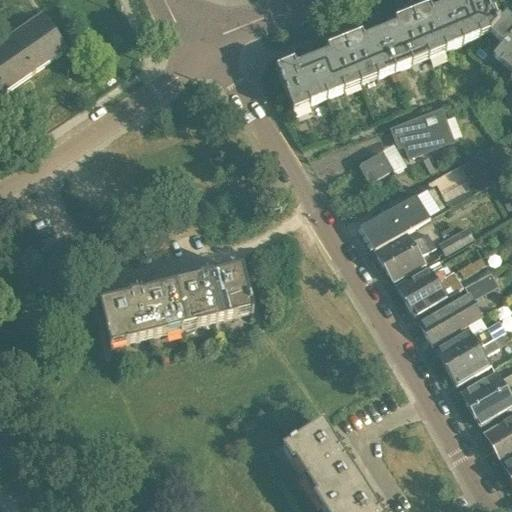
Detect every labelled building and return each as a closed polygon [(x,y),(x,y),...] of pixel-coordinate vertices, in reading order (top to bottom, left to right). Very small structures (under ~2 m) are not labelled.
[(411,19),(429,62),(430,62),(429,61),(444,55),(444,56),(446,55),(446,54),(461,49),(462,50),(463,49),(463,48),(479,42),(479,43),(481,42),(480,42),(488,38),(489,38),(502,49),(491,60),(492,61),(493,61),(499,66),(498,66),(499,67),(500,67),(511,77),(511,78),(511,79),(506,87),(508,88),(511,83),(511,26),(506,20),(507,20),(505,19),(502,22),(500,24),(497,25),(498,25),(493,27),(482,0),(461,0),(463,5),(431,17),(428,12),(427,12),(427,13),(412,19),(412,18),(411,19)] [(0,98),(65,54),(41,19),(0,47),(0,98)] [(344,45),(343,45),(361,89),(362,89),(361,88),(377,82),(377,83),(378,82),(378,81),(390,77),(394,75),(394,76),(395,76),(396,75),(395,75),(411,68),(411,69),(413,69),(412,68),(428,62),(428,63),(429,62),(411,19),(410,19),(410,20),(395,26),(395,25),(393,25),(395,32),(363,44),(361,38),(359,39),(360,40),(344,46),(344,45)] [(361,89),(343,45),(342,45),(343,46),(328,52),(327,51),(325,52),(328,58),(295,70),(293,65),(292,65),(292,66),(276,72),(276,71),(275,72),(293,116),(294,115),(293,114),(309,108),(309,109),(311,108),(311,107),(326,101),(326,102),(328,102),(327,101),(343,95),(343,96),(345,96),(344,94),(359,88),(360,89),(361,89)] [(411,91),(404,74),(396,77),(402,94),(411,91)] [(409,161),(452,144),(452,142),(440,113),(392,132),(399,150),(404,148),(409,161)] [(511,174),(496,147),(473,160),(460,168),(476,197),(511,176),(511,174)] [(360,171),(359,171),(368,186),(369,186),(372,186),(374,185),(374,184),(390,175),(392,174),(382,156),(379,157),(380,157),(364,167),(364,166),(361,168),(360,171)] [(373,255),(406,237),(449,212),(436,189),(360,232),(373,255)] [(466,230),(438,247),(445,259),(474,243),(466,230)] [(412,245),(406,237),(373,255),(383,271),(431,244),(426,236),(412,245)] [(431,244),(383,271),(393,286),(433,263),(428,255),(430,253),(431,254),(436,251),(431,244)] [(480,260),(460,272),(458,274),(462,281),(485,268),(480,260)] [(446,268),(442,271),(438,265),(395,290),(404,306),(454,277),(453,275),(451,276),(446,268)] [(211,277),(210,277),(209,277),(209,278),(201,280),(201,279),(199,280),(200,282),(171,289),(182,334),(183,334),(182,333),(195,329),(196,330),(237,320),(237,319),(250,316),(251,317),(253,317),(251,308),(250,301),(249,301),(242,272),(211,279),(211,277)] [(491,275),(467,288),(475,302),(498,290),(491,275)] [(413,321),(447,301),(463,292),(454,277),(404,306),(413,321)] [(141,294),(140,294),(139,294),(139,295),(131,297),(131,296),(129,297),(129,299),(99,307),(106,336),(105,336),(107,343),(108,343),(110,352),(112,351),(112,350),(125,346),(125,347),(166,337),(180,333),(180,335),(182,334),(171,289),(141,296),(141,294)] [(418,328),(431,350),(482,320),(468,297),(418,328)] [(493,343),(493,342),(506,335),(500,324),(490,331),(489,330),(473,340),(469,333),(435,353),(446,371),(493,343)] [(493,342),(493,343),(446,371),(456,390),(491,369),(485,360),(499,352),(493,342)] [(511,387),(511,376),(501,383),(496,375),(460,396),(469,412),(511,387)] [(511,387),(469,412),(480,430),(511,410),(511,387)] [(511,419),(484,436),(493,452),(511,440),(511,419)] [(351,462),(349,460),(349,459),(345,461),(340,454),(344,451),(343,450),(342,448),(338,451),(322,426),(295,443),(288,447),(288,448),(282,452),(292,467),(295,465),(315,498),(312,500),(320,511),(325,511),(362,488),(347,464),(351,462)] [(511,440),(493,452),(501,466),(511,459),(511,440)] [(511,459),(501,466),(510,482),(511,480),(511,459)] [(383,511),(381,509),(378,511),(362,488),(325,511),(383,511)]
